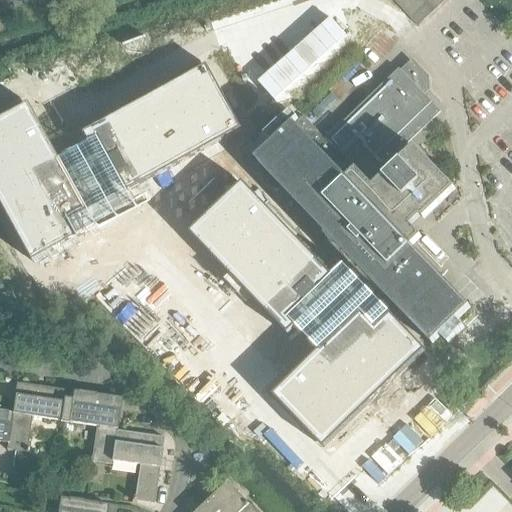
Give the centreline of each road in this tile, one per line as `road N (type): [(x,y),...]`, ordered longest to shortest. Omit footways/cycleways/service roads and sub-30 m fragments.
road 1 (residential): [(174,511),(182,432),(133,381),(0,365)]
road 2 (residential): [(400,511),(511,400)]
